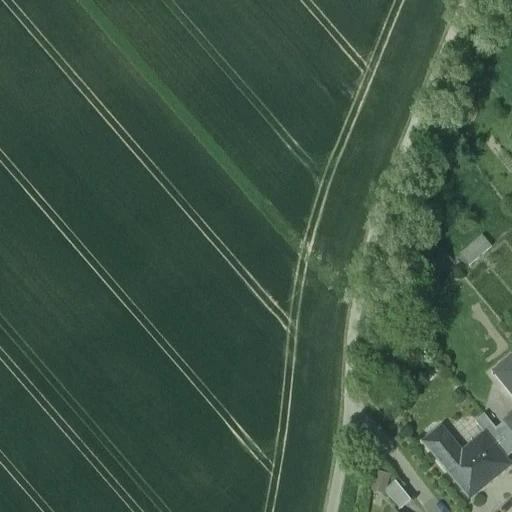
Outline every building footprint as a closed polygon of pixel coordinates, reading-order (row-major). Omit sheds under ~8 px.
[(483,237),(461,256),(468,265),(490,247),(483,237)] [(511,430),(511,355),(511,356),(491,372),(511,398),(511,413),(504,420),(505,422),(511,430)] [(511,449),(496,429),(484,415),(475,422),(484,435),(505,460),(511,453),(511,449)] [(511,430),(505,422),(496,429),(511,449),(511,430)] [(505,460),(484,435),(461,453),(441,428),(423,442),(469,498),(509,466),(505,460)] [(410,500),(395,481),(386,490),(385,494),(400,510),(410,500)]
